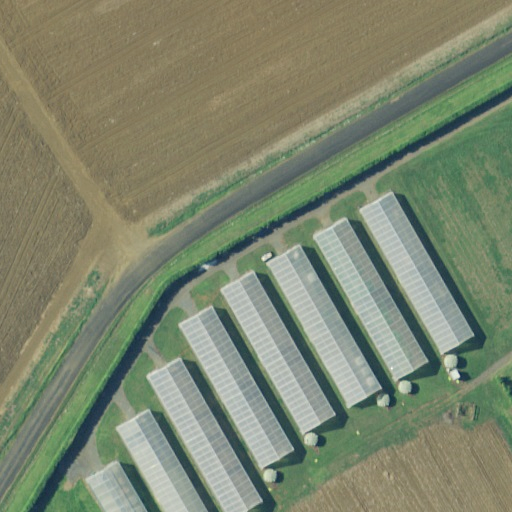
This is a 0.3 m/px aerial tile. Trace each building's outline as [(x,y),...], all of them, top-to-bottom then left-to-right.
[(461,227),(426,163),(403,175),(439,240),(461,227)] [(397,196),(367,214),(452,356),(482,338),(397,196)] [(340,221),(309,239),(394,381),(424,363),(340,221)] [(299,242),(268,260),(353,402),(383,384),(299,242)] [(255,274),(225,292),(309,434),(340,416),(255,274)] [(210,301),(179,319),(264,461),(294,443),(210,301)] [(176,359),(146,377),(226,511),(241,511),(261,501),(176,359)] [(209,511),(151,414),(121,431),(168,511),(209,511)] [(145,511),(116,463),(86,481),(104,511),(145,511)]
